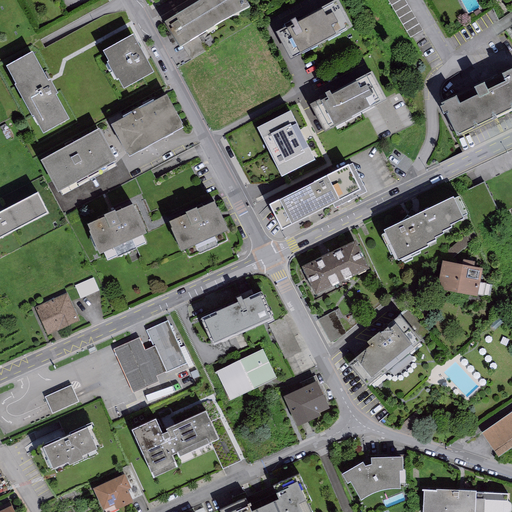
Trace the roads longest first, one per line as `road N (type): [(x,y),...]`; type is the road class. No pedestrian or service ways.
road 1 (residential): [(127,0),(267,257)]
road 2 (residential): [(0,376),(267,257)]
road 3 (residential): [(267,257),(511,139)]
road 4 (residential): [(355,427),(168,511)]
road 5 (residential): [(267,257),(355,427)]
road 6 (residential): [(355,427),(511,474)]
